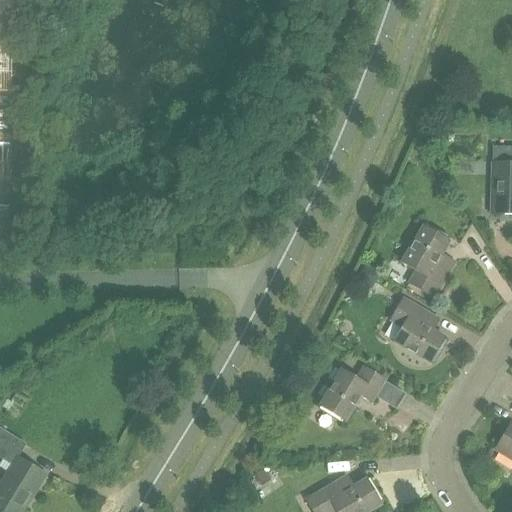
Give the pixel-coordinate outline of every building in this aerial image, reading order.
[(511,163),(491,163),(489,214),(511,214),(511,163)] [(433,298),(446,276),(431,267),(447,241),(422,226),(400,262),(415,271),(408,283),(433,298)] [(428,364),(444,338),(419,323),(425,311),(403,298),(390,320),(402,327),(393,343),(428,364)] [(340,370),(319,406),(344,421),(359,396),(370,402),(374,396),(383,380),(362,367),(355,379),(340,370)] [(511,424),(509,423),(494,449),(511,460),(511,424)] [(26,511),(24,510),(46,474),(8,451),(16,438),(0,428),(0,463),(2,460),(11,466),(0,483),(0,511),(26,511)] [(335,511),(367,511),(380,504),(366,479),(340,494),(333,483),(306,499),(313,511),(332,511),(335,511)]
